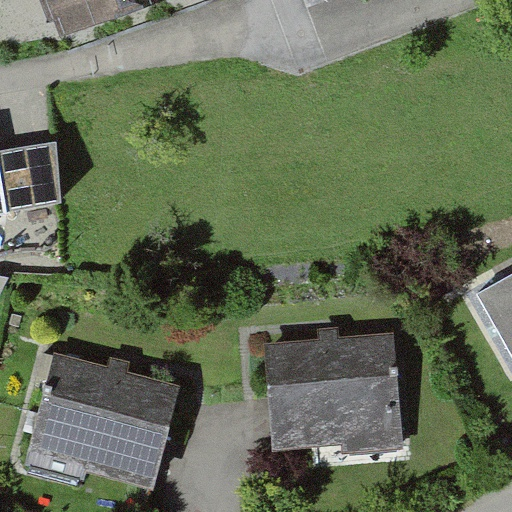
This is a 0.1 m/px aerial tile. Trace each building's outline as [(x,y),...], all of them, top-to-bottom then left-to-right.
[(44,0),(54,24),(120,0),(44,0)] [(0,209),(63,199),(58,140),(0,147),(0,209)] [(511,269),(475,290),(511,355),(511,269)] [(269,337),(276,443),(346,438),(346,451),(405,447),(397,329),(269,337)] [(93,457),(159,476),(186,384),(59,347),(26,460),(87,477),(93,457)]
